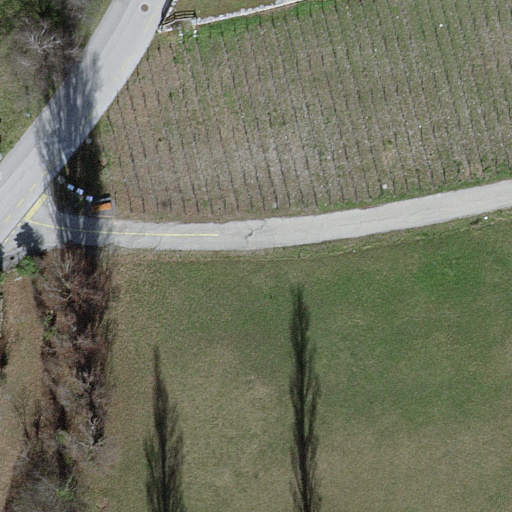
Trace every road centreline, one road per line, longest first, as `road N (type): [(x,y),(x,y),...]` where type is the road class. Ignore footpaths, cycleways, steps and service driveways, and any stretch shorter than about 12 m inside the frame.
road 1 (residential): [(0,212),(85,240),(196,247),(511,200)]
road 2 (residential): [(0,194),(94,70),(130,0)]
